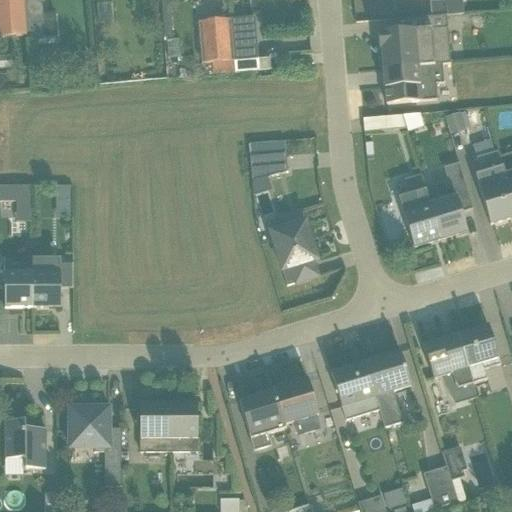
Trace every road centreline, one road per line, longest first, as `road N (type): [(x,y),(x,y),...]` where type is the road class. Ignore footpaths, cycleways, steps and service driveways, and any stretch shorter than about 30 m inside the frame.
road 1 (residential): [(0,361),(233,356),(379,308)]
road 2 (residential): [(326,0),(346,179),(379,308)]
road 3 (residential): [(379,308),(511,270)]
